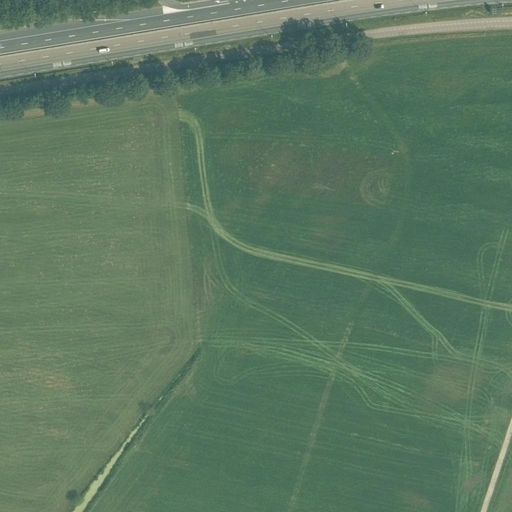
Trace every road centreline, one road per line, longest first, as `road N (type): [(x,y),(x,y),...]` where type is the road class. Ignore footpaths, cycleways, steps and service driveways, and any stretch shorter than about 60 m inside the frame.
road 1 (unclassified): [(511,23),(0,92)]
road 2 (primary): [(0,65),(403,0)]
road 3 (primary): [(295,0),(0,47)]
